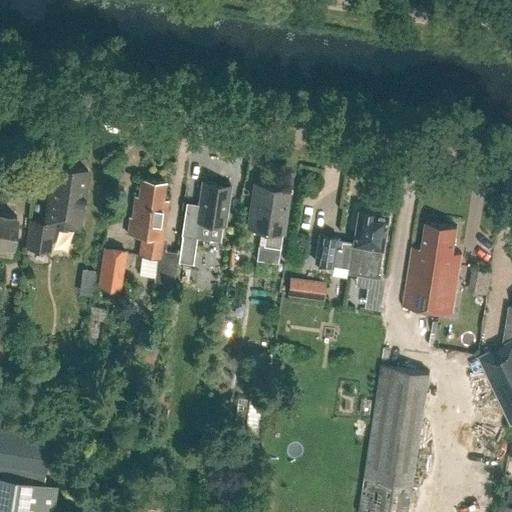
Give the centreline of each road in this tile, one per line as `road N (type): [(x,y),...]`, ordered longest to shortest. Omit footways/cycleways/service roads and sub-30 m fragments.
road 1 (residential): [(511,164),(0,87)]
road 2 (unclassified): [(319,0),(511,30)]
